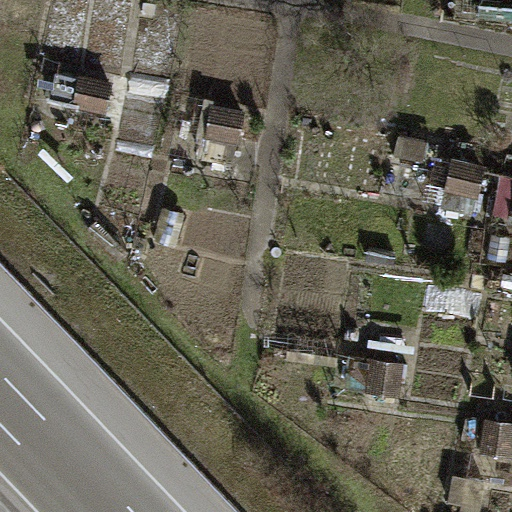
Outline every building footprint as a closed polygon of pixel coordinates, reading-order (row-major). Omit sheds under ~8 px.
[(109,110),(114,80),(59,70),(53,100),(109,110)] [(239,142),(247,109),(210,101),(203,134),(239,142)] [(428,159),(429,138),(398,136),(397,157),(428,159)] [(150,173),(153,160),(114,151),(111,164),(150,173)] [(479,195),(487,163),(453,154),(444,186),(479,195)] [(122,261),(131,251),(100,221),(91,230),(122,261)] [(401,394),(405,359),(374,355),(369,390),(401,394)] [(511,452),(511,417),(487,415),(483,449),(511,452)]
